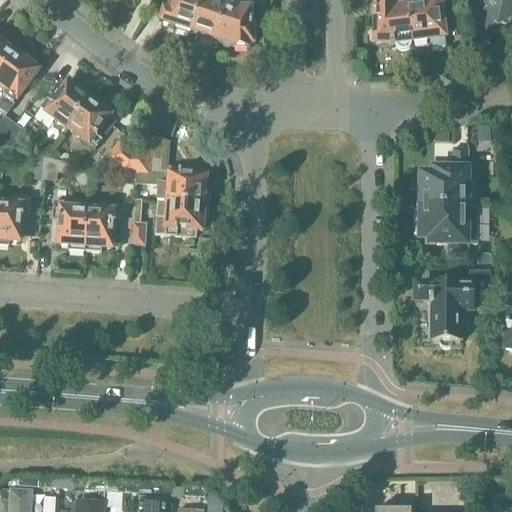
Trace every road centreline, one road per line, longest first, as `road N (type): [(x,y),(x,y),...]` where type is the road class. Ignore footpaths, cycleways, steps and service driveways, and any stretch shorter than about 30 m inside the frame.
road 1 (residential): [(376,406),(368,363),(371,148),(352,110)]
road 2 (residential): [(274,108),(199,101),(121,64),(42,0)]
road 3 (residential): [(255,303),(0,292)]
road 4 (residential): [(274,108),(252,154),(255,303)]
road 5 (residential): [(352,110),(438,100),(511,75)]
road 6 (primary): [(150,401),(0,394)]
road 7 (primary): [(376,406),(324,386),(254,389)]
road 8 (primary): [(358,451),(478,429)]
